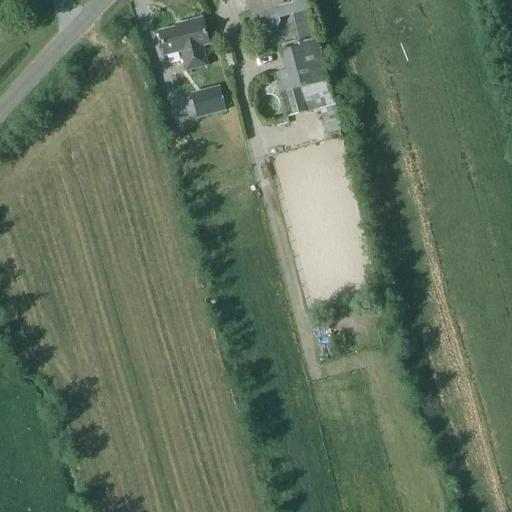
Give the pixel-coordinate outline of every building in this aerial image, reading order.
[(306,0),(296,0),(287,3),(285,0),(246,0),(250,13),(252,13),(257,28),(261,31),(276,27),(280,18),(281,19),(309,11),(306,0)] [(183,27),(158,34),(164,57),(180,52),(185,72),(206,66),(201,47),(208,45),(201,19),(182,23),(183,27)] [(299,43),(300,47),(281,52),(286,71),(276,74),(287,118),(307,113),(319,110),(319,106),(334,102),(328,82),(329,82),(317,38),(299,43)] [(191,94),(198,119),(226,112),(220,87),(191,94)] [(325,136),(324,143),(341,139),(340,132),(327,135),(325,136)]
